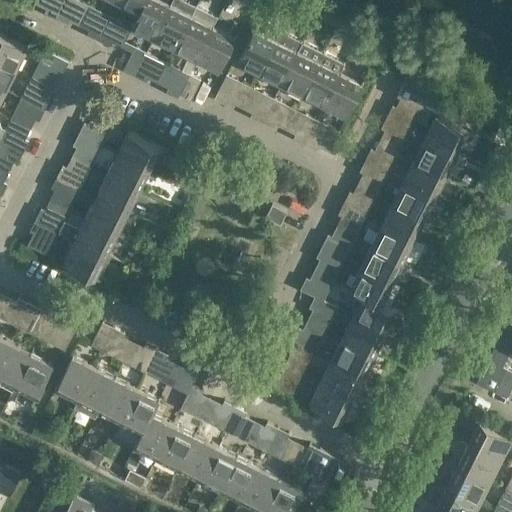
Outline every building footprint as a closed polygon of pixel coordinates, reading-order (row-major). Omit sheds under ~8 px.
[(46,8),(49,0),(35,0),(34,2),(46,8)] [(56,17),(64,0),(49,0),(46,8),(44,11),(56,17)] [(64,0),(56,17),(68,23),(70,19),(79,0),(64,0)] [(89,29),(99,10),(80,0),(79,0),(70,19),(89,29)] [(144,0),(121,0),(140,9),(134,22),(132,24),(133,24),(144,0)] [(144,0),(133,24),(154,35),(170,3),(164,0),(144,0)] [(185,0),(171,0),(170,3),(154,35),(176,46),(192,14),(196,5),(185,0)] [(99,39),(111,16),(99,10),(89,29),(87,33),(99,39)] [(192,14),(176,46),(197,57),(213,24),(192,14)] [(99,39),(111,44),(112,41),(122,21),(111,16),(99,39)] [(112,41),(132,51),(134,45),(125,41),(132,24),(134,22),(124,17),(122,21),(112,41)] [(260,18),(255,27),(239,59),(261,70),(277,38),(282,29),(260,18)] [(235,36),(213,24),(197,57),(219,68),(235,36)] [(282,29),(277,38),(261,70),(282,81),(298,49),(303,39),(282,29)] [(0,30),(0,58),(17,67),(28,44),(0,30)] [(303,39),(298,49),(282,81),(304,92),(320,60),(325,50),(303,39)] [(135,74),(146,51),(134,45),(132,51),(123,68),(135,74)] [(62,73),(68,61),(45,49),(39,61),(59,71),(62,73)] [(325,50),(320,60),(304,92),(325,102),(341,70),(346,61),(325,50)] [(135,74),(146,80),(148,77),(158,57),(146,51),(135,74)] [(168,87),(177,67),(158,57),(148,77),(168,87)] [(17,67),(0,58),(0,85),(6,88),(17,67)] [(48,95),(59,71),(39,61),(27,85),(48,95)] [(177,96),(189,73),(177,67),(168,87),(166,90),(177,96)] [(363,81),(341,70),(325,102),(347,113),(363,81)] [(177,96),(189,102),(190,102),(201,79),(189,73),(177,96)] [(215,97),(227,103),(228,100),(239,79),(226,73),(215,97)] [(468,105),(408,75),(398,94),(401,96),(421,105),(422,106),(437,112),(459,123),(468,105)] [(252,111),(262,91),(239,79),(228,100),(252,111)] [(21,96),(45,107),(50,96),(48,95),(27,85),(21,96)] [(263,121),(274,98),(262,91),(252,111),(250,114),(263,121)] [(36,118),(39,119),(45,107),(21,96),(15,108),(36,118)] [(396,105),(416,115),(421,105),(401,96),(396,105)] [(263,121),(274,126),(276,123),(285,103),(274,98),(263,121)] [(295,133),(305,113),(285,103),(276,123),(295,133)] [(387,114),(410,126),(416,115),(396,105),(392,103),(387,114)] [(26,138),(36,118),(15,108),(6,128),(26,138)] [(88,122),(108,132),(113,121),(93,111),(88,122)] [(437,112),(426,134),(457,150),(468,128),(459,123),(437,112)] [(305,142),(317,119),(305,113),(295,133),(293,136),(305,142)] [(387,114),(381,126),(386,129),(404,138),(410,126),(387,114)] [(305,142),(317,148),(318,145),(328,125),(317,119),(305,142)] [(78,132),(102,144),(108,132),(88,122),(84,120),(78,132)] [(0,138),(23,150),(29,139),(26,138),(6,128),(1,125),(0,121),(0,138)] [(510,147),(511,143),(511,128),(501,123),(493,139),(510,147)] [(340,131),(328,125),(318,145),(331,151),(340,131)] [(376,149),(394,158),(404,138),(386,129),(376,149)] [(128,130),(117,152),(150,168),(161,146),(128,130)] [(78,132),(73,143),(77,145),(96,155),(102,144),(78,132)] [(457,150),(426,134),(415,156),(446,171),(457,150)] [(23,150),(0,138),(0,153),(15,161),(17,162),(23,150)] [(488,192),(510,147),(498,141),(475,186),(488,192)] [(67,166),(86,175),(96,155),(77,145),(67,166)] [(365,157),(389,169),(394,158),(376,149),(371,146),(365,157)] [(150,168),(117,152),(107,173),(139,189),(150,168)] [(15,161),(0,153),(0,178),(5,181),(10,172),(9,172),(15,161)] [(446,171),(415,156),(404,177),(436,193),(446,171)] [(365,157),(359,169),(363,172),(383,181),(389,169),(365,157)] [(57,175),(80,187),(86,175),(67,166),(62,163),(57,175)] [(354,192),(373,201),(383,181),(363,172),(354,192)] [(139,189),(107,173),(96,195),(128,211),(139,189)] [(57,175),(51,186),(55,188),(74,198),(80,187),(57,175)] [(436,193),(404,177),(393,199),(425,214),(436,193)] [(45,209),(64,218),(74,198),(55,188),(45,209)] [(343,201),(367,212),(373,201),(354,192),(349,189),(343,201)] [(128,211),(96,195),(85,216),(117,232),(128,211)] [(425,214),(393,199),(383,220),(414,236),(425,214)] [(273,201),(265,215),(281,223),(288,209),(273,201)] [(343,201),(338,212),(341,214),(361,224),(367,212),(343,201)] [(35,218),(59,230),(64,218),(45,209),(41,206),(35,218)] [(332,234),(351,244),(361,224),(341,214),(332,234)] [(117,232),(85,216),(75,238),(107,254),(117,232)] [(35,218),(29,229),(34,232),(53,241),(59,230),(35,218)] [(414,236),(383,220),(372,242),(404,257),(414,236)] [(47,254),(53,241),(34,232),(27,245),(47,254)] [(322,243),(346,255),(351,244),(332,234),(328,232),(322,243)] [(107,254),(75,238),(63,260),(96,276),(107,254)] [(404,257),(372,242),(361,263),(393,279),(404,257)] [(322,243),(316,255),(321,257),(340,267),(346,255),(322,243)] [(444,278),(454,257),(443,251),(433,272),(444,278)] [(311,278),(330,287),(340,267),(321,257),(311,278)] [(393,279),(361,263),(350,285),(397,308),(397,307),(382,300),(393,279)] [(140,280),(144,272),(133,267),(129,275),(140,280)] [(314,295),(324,298),(330,287),(311,278),(306,276),(300,288),(314,295)] [(126,283),(122,290),(131,295),(135,288),(126,283)] [(397,308),(350,285),(364,292),(354,313),(386,329),(397,308)] [(0,315),(6,319),(16,299),(0,290),(0,315)] [(511,310),(511,293),(508,292),(502,306),(511,310)] [(18,325),(30,301),(18,295),(16,299),(6,319),(18,325)] [(314,295),(309,306),(313,308),(332,318),(338,305),(324,298),(314,295)] [(39,311),(41,307),(30,301),(18,325),(29,330),(39,311)] [(304,328),(322,337),(332,318),(313,308),(304,328)] [(29,330),(53,342),(63,323),(39,311),(29,330)] [(386,329),(354,313),(343,335),(375,351),(386,329)] [(511,319),(508,318),(478,379),(496,388),(508,365),(503,363),(511,347),(511,348),(511,319)] [(77,325),(65,319),(63,323),(53,342),(65,349),(77,325)] [(102,349),(114,326),(102,320),(90,343),(102,349)] [(293,337),(317,348),(322,337),(304,328),(299,325),(293,337)] [(123,335),(125,331),(114,326),(102,349),(113,355),(123,335)] [(0,360),(10,341),(0,335),(0,360)] [(113,355),(133,365),(143,345),(123,335),(113,355)] [(375,351),(343,335),(332,356),(364,372),(375,351)] [(293,337),(287,348),(291,350),(311,360),(317,348),(293,337)] [(31,351),(10,341),(0,360),(0,374),(15,383),(31,351)] [(145,371),(157,347),(145,341),(143,345),(133,365),(145,371)] [(166,357),(168,353),(157,347),(145,371),(156,376),(166,357)] [(299,384),(311,360),(291,350),(280,374),(299,384)] [(53,362),(31,351),(15,383),(37,394),(53,362)] [(95,364),(72,353),(56,386),(79,397),(95,364)] [(364,372),(332,356),(322,378),(354,394),(364,372)] [(156,376),(176,387),(186,367),(166,357),(156,376)] [(200,369),(188,363),(186,367),(176,387),(188,393),(193,384),(200,369)] [(116,375),(95,364),(79,397),(74,405),(96,416),(100,407),(116,375)] [(511,367),(508,365),(496,388),(508,394),(509,393),(511,386),(511,367)] [(280,374),(275,372),(269,384),(293,396),(299,384),(280,374)] [(138,386),(116,375),(100,407),(121,418),(138,386)] [(374,376),(370,384),(381,389),(385,382),(374,376)] [(354,394),(322,378),(310,400),(342,416),(354,394)] [(193,384),(188,393),(181,407),(193,413),(203,394),(205,390),(193,384)] [(159,397),(138,386),(121,418),(142,429),(135,443),(136,443),(159,397)] [(193,413),(212,422),(222,403),(203,394),(193,413)] [(160,397),(159,397),(136,443),(157,454),(173,422),(152,411),(160,397)] [(224,428),(236,405),(224,399),(222,403),(212,422),(224,428)] [(245,414),(247,410),(236,405),(224,428),(235,434),(245,414)] [(24,425),(29,417),(20,412),(15,421),(24,425)] [(235,434),(255,444),(265,425),(245,414),(235,434)] [(452,418),(448,418),(445,422),(445,426),(448,429),(452,430),(456,427),(457,424),(456,420),(452,418)] [(511,436),(511,433),(481,418),(470,440),(502,456),(511,436)] [(267,450),(278,427),(267,421),(265,425),(255,444),(267,450)] [(195,432),(173,422),(157,454),(179,465),(195,432)] [(288,436),(290,432),(278,427),(267,450),(278,456),(288,436)] [(216,443),(195,432),(179,465),(200,476),(216,443)] [(288,436),(278,456),(299,465),(308,446),(288,436)] [(502,456),(470,440),(459,461),(491,478),(502,456)] [(303,486),(281,475),(264,508),(273,511),(290,511),(292,508),(299,511),(312,511),(340,457),(310,442),(308,446),(299,465),(315,473),(307,490),(302,487),(303,486)] [(238,454),(216,443),(200,476),(222,486),(238,454)] [(97,465),(101,456),(95,453),(91,454),(88,460),(97,465)] [(259,464),(238,454),(222,486),(243,497),(259,464)] [(491,478),(459,461),(448,483),(481,499),(491,478)] [(0,465),(0,488),(9,493),(20,472),(5,464),(3,468),(0,465)] [(281,475),(259,464),(243,497),(264,508),(281,475)] [(423,483),(429,471),(420,466),(414,479),(423,483)] [(136,485),(141,476),(130,471),(126,479),(136,485)] [(511,501),(511,476),(501,495),(511,501)] [(474,511),(481,499),(448,483),(437,504),(452,511),(474,511)] [(99,511),(92,508),(94,503),(74,493),(64,511),(99,511)] [(495,507),(507,511),(511,511),(511,501),(501,495),(495,507)]
